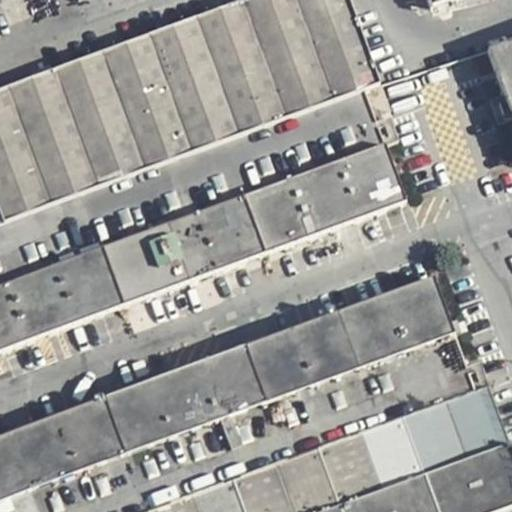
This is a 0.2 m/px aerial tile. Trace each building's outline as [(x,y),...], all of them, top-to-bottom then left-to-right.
[(368,93),(382,88),(348,0),(254,0),(0,93),(0,228),(95,193),(187,159),(276,127),(368,93)] [(429,0),(433,10),(460,0),(429,0)] [(511,46),(489,55),(511,118),(511,46)] [(393,113),(383,88),(382,88),(368,93),(276,127),(187,159),(95,193),(0,228),(0,353),(405,206),(375,121),(393,113)] [(0,441),(0,511),(157,511),(475,395),(432,282),(0,441)] [(506,511),(511,510),(511,454),(489,391),(475,395),(157,511),(506,511)]
